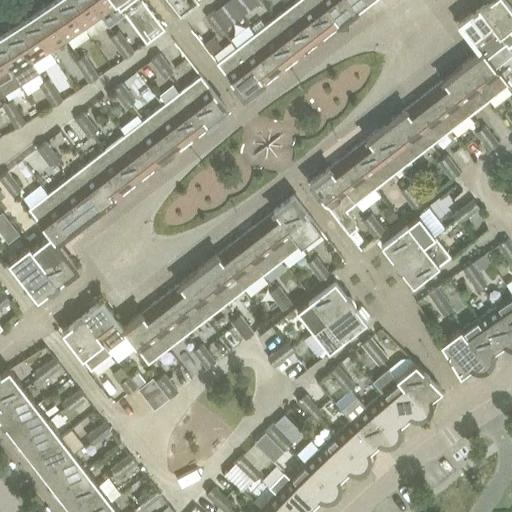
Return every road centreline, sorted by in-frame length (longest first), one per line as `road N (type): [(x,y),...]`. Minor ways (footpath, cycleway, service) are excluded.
road 1 (residential): [(438,13),(387,11),(246,112),(129,203),(107,270)]
road 2 (residential): [(107,270),(174,257),(434,61),(438,13)]
road 3 (residential): [(355,511),(426,451),(511,397)]
road 4 (residential): [(107,270),(0,350)]
